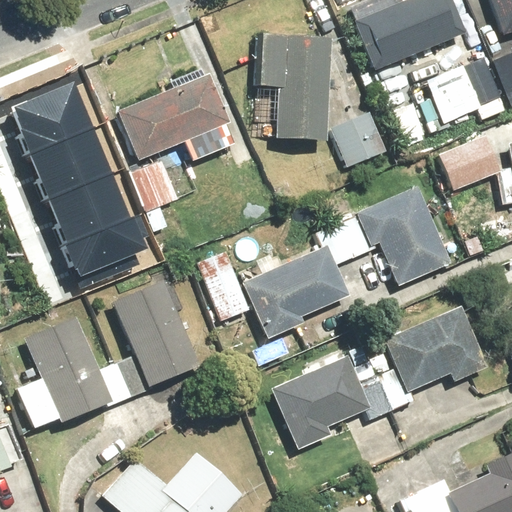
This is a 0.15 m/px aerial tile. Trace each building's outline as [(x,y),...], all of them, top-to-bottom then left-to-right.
[(367,74),(459,37),(443,0),(406,0),(347,24),(367,74)] [(511,0),(482,0),(496,40),(511,35),(511,0)] [(318,146),(324,43),(250,39),(247,92),(272,93),(269,143),(318,146)] [(511,49),(485,61),(507,110),(511,107),(511,49)] [(415,81),(432,124),(461,113),(466,126),(499,114),(478,58),(415,81)] [(101,62),(79,70),(89,97),(111,90),(101,62)] [(391,66),(368,76),(380,106),(403,97),(391,66)] [(200,76),(110,115),(132,165),(221,126),(200,76)] [(12,107),(81,283),(136,262),(132,253),(151,246),(138,215),(131,218),(77,81),(12,107)] [(366,114),(324,130),(338,169),(380,154),(366,114)] [(409,128),(385,138),(392,155),(416,144),(409,128)] [(479,134),(428,154),(443,194),(495,174),(479,134)] [(511,145),(502,147),(511,200),(511,145)] [(158,162),(122,176),(136,213),(173,199),(158,162)] [(445,268),(410,189),(350,216),(365,251),(372,248),(392,291),(445,268)] [(343,300),(320,249),(236,287),(261,344),(297,327),(294,322),(343,300)] [(159,284),(105,305),(127,360),(90,374),(69,322),(19,341),(36,383),(11,393),(26,433),(52,423),(53,427),(194,371),(159,284)] [(455,310),(378,344),(400,395),(443,376),(447,387),(483,371),(455,310)] [(365,413),(341,359),(264,392),(292,454),(325,439),(321,432),(365,413)] [(439,497),(445,511),(511,511),(511,458),(510,455),(478,470),(482,477),(439,497)] [(222,511),(235,499),(188,457),(160,488),(132,463),(96,503),(105,511),(222,511)]
